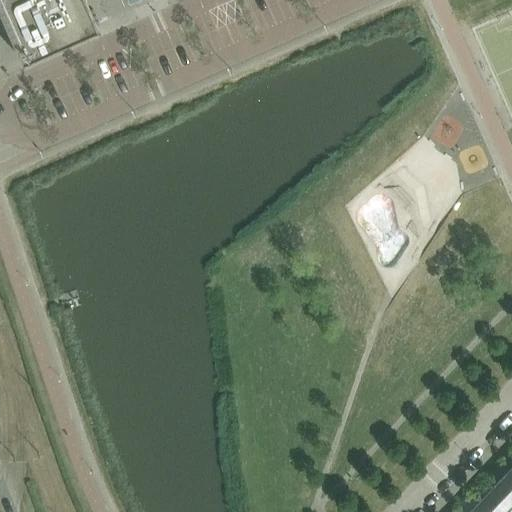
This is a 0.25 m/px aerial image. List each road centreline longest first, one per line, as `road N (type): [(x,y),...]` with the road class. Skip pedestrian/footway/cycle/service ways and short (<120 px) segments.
road 1 (residential): [(12,133),(40,141),(360,0)]
road 2 (residential): [(211,0),(17,84),(4,95),(4,114)]
road 3 (residential): [(400,511),(511,395)]
